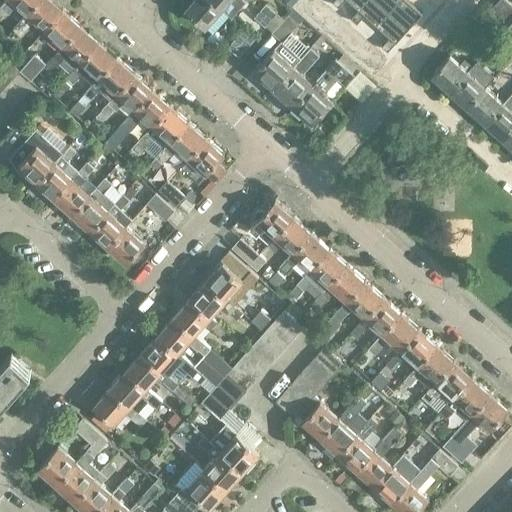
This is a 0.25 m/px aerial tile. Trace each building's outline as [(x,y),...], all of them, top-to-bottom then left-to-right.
[(27,11),(36,0),(5,0),(1,6),(0,6),(0,16),(2,18),(8,12),(9,12),(17,3),(27,11)] [(63,7),(54,0),(36,0),(27,11),(27,12),(13,28),(21,35),(35,19),(45,28),(63,7)] [(221,7),(212,0),(191,0),(184,8),(204,26),(221,7)] [(245,0),(212,0),(221,7),(222,6),(232,16),(245,0)] [(334,0),(333,1),(339,7),(344,0),(349,0),(359,9),(351,18),(352,18),(367,0),(334,0)] [(367,0),(352,18),(357,23),(365,14),(377,25),(399,0),(367,0)] [(399,0),(377,25),(390,36),(382,45),(388,51),(423,12),(409,0),(399,0)] [(282,8),(277,13),(266,3),(259,10),(277,26),(288,13),(282,8)] [(81,23),(63,7),(45,28),(62,44),(81,23)] [(277,26),(259,10),(254,16),(272,31),(277,26)] [(277,26),(272,31),(282,41),(299,23),(288,13),(277,26)] [(99,39),(81,23),(62,44),(63,44),(57,51),(74,66),(99,39)] [(228,45),(239,56),(255,38),(244,28),(228,45)] [(116,55),(99,39),(74,66),(66,76),(74,82),(88,66),(98,76),(116,55)] [(293,65),(272,87),(292,105),(312,82),(302,73),(320,54),(310,45),(293,65)] [(253,70),(272,87),(293,65),(273,47),(253,70)] [(33,51),(21,65),(18,67),(31,79),(44,65),(51,71),(60,61),(53,55),(46,63),(33,51)] [(0,53),(0,69),(9,78),(17,69),(0,53)] [(432,74),(450,90),(472,64),(465,57),(460,63),(450,54),(432,74)] [(134,71),(116,55),(98,76),(92,82),(84,92),(79,99),(85,104),(91,98),(100,89),(110,99),(134,71)] [(312,82),(292,105),(311,122),(332,100),(323,92),(336,79),(344,86),(354,75),(335,58),(312,82)] [(472,64),(450,90),(468,106),(486,86),(495,76),(477,59),(472,64)] [(9,78),(0,69),(0,85),(1,87),(9,78)] [(152,87),(134,71),(110,99),(108,101),(102,108),(103,108),(96,116),(102,121),(109,114),(115,108),(116,109),(125,99),(134,108),(152,87)] [(486,86),(468,106),(485,122),(503,102),(486,86)] [(170,103),(152,87),(134,108),(135,108),(130,114),(129,114),(120,124),(127,130),(136,120),(136,121),(142,115),(152,124),(170,103)] [(485,122),(503,138),(511,128),(511,91),(504,101),(503,102),(485,122)] [(170,103),(152,124),(145,131),(138,140),(132,146),(138,152),(144,146),(145,146),(150,140),(154,139),(163,147),(188,120),(170,103)] [(188,120),(163,147),(155,156),(162,163),(170,153),(172,155),(176,151),(185,159),(206,136),(188,120)] [(33,145),(18,163),(36,180),(54,159),(62,151),(36,127),(26,138),(33,145)] [(511,128),(503,138),(511,145),(511,128)] [(224,152),(206,136),(185,159),(178,166),(186,174),(196,163),(206,173),(224,152)] [(62,151),(54,159),(36,180),(54,195),(68,179),(71,176),(72,176),(78,169),(74,165),(68,160),(76,150),(69,143),(62,151)] [(72,211),(95,185),(85,176),(94,166),(96,163),(90,158),(88,160),(86,159),(78,169),(72,176),(71,176),(68,179),(54,195),(72,211)] [(95,185),(72,211),(89,227),(106,209),(107,208),(114,200),(113,199),(104,191),(112,182),(103,175),(95,185)] [(158,188),(177,205),(185,195),(167,178),(158,188)] [(165,217),(174,208),(155,191),(147,200),(165,217)] [(275,235),(293,215),(274,199),(256,219),(249,228),(256,235),(259,233),(269,242),(275,235)] [(108,243),(125,224),(107,208),(106,209),(89,227),(108,243)] [(310,231),(293,215),(275,235),(268,243),(276,250),(282,242),(293,251),(310,231)] [(125,224),(108,243),(126,260),(143,240),(125,224)] [(328,247),(310,231),(293,251),(300,258),(310,267),(328,247)] [(241,236),(232,246),(257,269),(266,259),(241,236)] [(328,283),(346,263),(328,247),(310,267),(297,283),(298,284),(293,290),(298,295),(304,289),(312,280),(323,290),(328,283)] [(259,276),(252,270),(229,249),(221,258),(223,260),(222,260),(206,279),(226,297),(227,298),(234,304),(259,276)] [(286,273),(300,258),(293,251),(279,267),(286,273)] [(364,280),(346,263),(328,283),(323,290),(309,304),(316,310),(321,304),(322,305),(335,290),(346,300),(364,280)] [(278,269),(269,279),(276,286),(285,275),(278,269)] [(226,297),(206,279),(190,297),(210,315),(220,305),(227,312),(229,311),(244,324),(250,318),(234,304),(227,298),(226,297)] [(382,296),(364,280),(346,300),(313,337),(321,344),(342,322),(340,320),(353,306),(364,316),(382,296)] [(400,312),(382,296),(364,316),(350,331),(357,337),(371,322),(382,331),(400,312)] [(210,315),(190,297),(174,314),(194,333),(210,315)] [(283,310),(275,319),(294,336),(302,327),(283,310)] [(400,312),(382,331),(368,347),(375,353),(389,338),(400,348),(418,328),(400,312)] [(194,333),(174,314),(158,332),(178,351),(194,333)] [(221,336),(221,335),(227,341),(233,335),(226,330),(227,329),(212,315),(204,323),(210,328),(211,327),(221,336)] [(275,319),(267,328),(286,345),(294,336),(275,319)] [(267,328),(259,338),(278,355),(286,345),(267,328)] [(435,344),(418,328),(400,348),(395,353),(386,363),(393,369),(407,354),(418,364),(435,344)] [(178,351),(158,332),(142,350),(162,368),(168,374),(169,374),(177,364),(178,364),(179,363),(189,372),(189,371),(195,376),(200,371),(194,365),(179,351),(178,351)] [(199,348),(205,353),(209,357),(215,351),(211,347),(195,333),(188,341),(198,349),(199,348)] [(259,338),(251,346),(269,364),(278,355),(259,338)] [(453,360),(435,344),(418,364),(404,379),(411,385),(425,370),(435,380),(453,360)] [(251,346),(242,356),(261,373),(269,364),(251,346)] [(342,363),(324,346),(316,355),(334,372),(342,363)] [(162,368),(142,350),(126,368),(146,386),(156,374),(162,380),(168,374),(162,368)] [(0,403),(31,369),(11,351),(0,363),(0,403)] [(316,355),(308,364),(326,381),(334,372),(316,355)] [(242,356),(234,365),(253,382),(261,373),(242,356)] [(448,402),(471,376),(453,360),(435,380),(422,395),(429,401),(434,395),(435,396),(438,393),(448,402)] [(308,364),(299,373),(318,390),(326,381),(308,364)] [(234,365),(226,374),(245,391),(253,382),(234,365)] [(146,386),(126,368),(109,386),(129,404),(138,412),(148,401),(155,407),(161,400),(146,386)] [(299,373),(291,383),(300,391),(310,399),(314,395),(318,390),(299,373)] [(162,380),(173,390),(180,396),(186,389),(179,383),(169,374),(168,374),(162,380)] [(226,374),(218,383),(236,400),(245,391),(226,374)] [(471,412),(489,392),(471,376),(448,402),(425,427),(433,434),(436,431),(432,427),(443,414),(447,417),(455,408),(466,418),(471,412)] [(218,383),(210,391),(229,408),(236,400),(218,383)] [(291,383),(275,401),(284,409),(300,391),(291,383)] [(138,412),(129,404),(109,386),(93,404),(113,422),(123,410),(139,424),(145,417),(138,412)] [(210,391),(201,401),(220,418),(229,408),(210,391)] [(300,391),(284,409),(293,417),(297,413),(303,418),(302,420),(320,436),(338,416),(320,400),(320,401),(314,395),(310,399),(300,391)] [(508,408),(489,392),(471,412),(466,418),(443,444),(461,460),(470,451),(460,442),(472,429),(471,427),(479,419),(490,428),(508,408)] [(356,432),(368,419),(358,410),(367,400),(359,393),(338,416),(320,436),(338,452),(356,432)] [(356,432),(338,452),(356,468),(374,448),(363,438),(378,421),(371,415),(356,432)] [(83,417),(74,426),(92,442),(100,433),(83,417)] [(374,448),(356,468),(374,484),(392,464),(382,455),(392,444),(391,443),(402,431),(395,424),(374,448)] [(236,431),(220,449),(242,470),(258,452),(236,431)] [(77,459),(56,483),(74,499),(94,475),(85,467),(95,456),(94,455),(108,439),(100,433),(92,442),(80,456),(77,459)] [(242,470),(204,435),(198,441),(214,455),(204,467),(226,487),(242,470)] [(77,459),(67,451),(58,443),(37,466),(56,483),(77,459)] [(410,481),(392,500),(404,511),(414,511),(428,497),(418,487),(439,464),(450,474),(458,464),(440,447),(410,480),(410,481)] [(94,475),(74,499),(88,511),(94,511),(113,492),(102,482),(116,466),(109,460),(95,476),(94,475)] [(392,464),(374,484),(392,500),(410,481),(410,480),(392,464)] [(226,487),(204,467),(187,485),(188,486),(184,491),(197,502),(201,498),(210,506),(226,487)] [(94,511),(126,511),(130,508),(120,498),(134,482),(127,475),(113,492),(94,511)] [(197,502),(184,491),(181,488),(172,497),(188,511),(192,511),(199,505),(197,502)] [(130,508),(126,511),(139,511),(152,498),(145,492),(130,508)] [(188,511),(172,497),(164,506),(165,507),(169,511),(188,511)]
